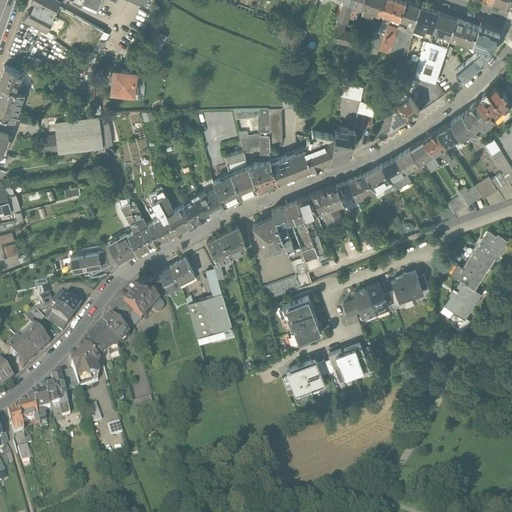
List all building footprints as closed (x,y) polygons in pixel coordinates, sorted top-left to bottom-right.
[(57,0),(28,0),(26,8),(27,9),(23,16),(33,21),(33,22),(44,28),(49,20),(47,19),(54,6),(55,5),(57,0)] [(66,0),(81,7),(83,3),(96,10),(101,0),(66,0)] [(148,0),(124,0),(145,9),(148,0)] [(342,0),(336,17),(345,20),(350,7),(349,4),(351,3),(361,7),(363,0),(342,0)] [(384,0),(363,0),(361,7),(364,8),(363,13),(373,16),(374,11),(380,13),(380,12),(384,0)] [(384,0),(380,12),(386,15),(391,0),(384,0)] [(406,1),(403,0),(391,0),(386,15),(385,18),(390,20),(391,16),(400,19),(406,1)] [(406,1),(400,19),(409,22),(406,30),(413,32),(415,24),(418,15),(421,6),(406,1)] [(103,30),(55,5),(54,6),(47,19),(49,20),(44,28),(56,35),(55,38),(71,49),(71,50),(91,52),(103,30)] [(432,10),(421,6),(418,15),(429,19),(432,10)] [(429,19),(425,28),(433,30),(439,13),(432,10),(429,19)] [(457,19),(439,13),(433,30),(446,35),(451,36),(457,19)] [(384,36),(382,43),(391,46),(400,19),(391,16),(390,20),(384,36)] [(479,27),(457,19),(451,36),(473,44),(479,27)] [(44,28),(33,22),(29,31),(48,42),(47,42),(69,55),(71,50),(71,49),(55,38),(56,35),(44,28)] [(500,34),(479,27),(473,44),(482,47),(494,51),(500,34)] [(384,36),(374,32),(373,35),(372,39),(382,43),(384,36)] [(415,76),(438,83),(449,48),(426,40),(415,76)] [(332,41),(324,80),(331,81),(338,42),(332,41)] [(464,78),(494,51),(482,47),(457,69),(464,78)] [(349,58),(341,55),(338,72),(345,74),(349,58)] [(22,71),(4,65),(0,77),(0,84),(21,90),(25,90),(28,84),(17,82),(17,79),(19,80),(22,71)] [(134,72),(118,71),(118,73),(110,72),(110,81),(113,82),(113,91),(126,92),(126,96),(137,97),(139,82),(133,82),(134,72)] [(345,76),(338,75),(336,82),(343,84),(345,76)] [(21,90),(0,84),(0,114),(13,118),(19,100),(21,100),(26,90),(25,90),(21,90)] [(363,88),(343,84),(341,97),(360,101),(363,88)] [(506,86),(495,96),(488,89),(477,100),(495,118),(499,114),(501,116),(508,110),(506,108),(511,103),(505,95),(511,89),(508,88),(509,87),(506,86)] [(294,94),(282,94),(283,108),(295,107),(294,94)] [(419,112),(409,97),(397,104),(401,110),(408,120),(419,112)] [(495,118),(477,100),(463,112),(474,128),(481,122),(486,127),(495,118)] [(360,102),(357,113),(372,117),(375,106),(360,102)] [(251,108),(233,109),(235,117),(240,116),(252,116),(251,108)] [(267,108),(258,108),(258,132),(266,132),(268,131),(267,108)] [(408,120),(401,110),(396,113),(403,123),(408,120)] [(474,128),(463,112),(451,120),(462,136),(469,132),(471,131),(474,135),(477,133),(474,128)] [(97,116),(53,121),(57,151),(101,146),(97,116)] [(462,136),(451,120),(437,129),(448,144),(456,139),(458,142),(464,138),(462,136)] [(340,127),(339,132),(334,131),(333,135),(328,160),(350,152),(354,130),(340,127)] [(448,144),(437,129),(424,138),(434,153),(443,147),(445,151),(450,148),(448,144)] [(303,148),(286,153),(269,160),(269,162),(277,181),(328,160),(333,135),(312,130),(308,148),(304,149),(303,148)] [(8,134),(0,131),(0,151),(1,152),(8,134)] [(469,132),(462,136),(464,138),(467,144),(474,139),(469,132)] [(247,135),(239,136),(242,147),(250,147),(247,135)] [(266,135),(259,135),(260,147),(260,161),(247,166),(256,188),(277,181),(269,162),(269,160),(268,135),(266,135)] [(434,153),(424,138),(410,147),(419,161),(420,162),(428,157),(434,166),(440,162),(434,153)] [(511,181),(511,167),(493,140),(485,145),(510,183),(511,181)] [(419,161),(410,147),(396,156),(405,171),(419,161)] [(247,166),(246,165),(243,151),(225,156),(229,172),(229,173),(240,195),(256,188),(247,166)] [(396,156),(383,163),(391,178),(394,184),(396,182),(394,180),(396,179),(395,176),(405,171),(396,156)] [(383,163),(366,173),(374,188),(375,188),(391,178),(383,163)] [(500,172),(491,178),(497,188),(507,182),(500,172)] [(240,195),(229,173),(213,180),(215,185),(224,202),(240,195)] [(366,173),(348,179),(356,198),(362,195),(361,193),(374,188),(366,173)] [(486,178),(475,185),(483,198),(495,190),(486,178)] [(348,179),(335,185),(342,202),(346,200),(347,203),(356,199),(356,198),(348,179)] [(212,187),(205,191),(204,188),(198,192),(208,211),(224,202),(215,185),(212,187)] [(335,185),(322,189),(334,220),(340,218),(336,207),(334,204),(342,202),(335,185)] [(473,187),(468,190),(466,187),(459,191),(461,194),(467,204),(479,197),(473,187)] [(322,189),(309,194),(316,214),(318,213),(317,211),(323,209),(322,211),(327,223),(334,220),(322,189)] [(198,192),(197,191),(191,195),(192,197),(183,202),(184,203),(193,219),(208,211),(198,192)] [(193,219),(184,203),(172,209),(171,207),(171,204),(165,193),(158,197),(175,229),(193,219)] [(8,198),(0,200),(0,213),(11,211),(10,207),(19,205),(16,194),(7,195),(8,198)] [(323,252),(310,217),(308,214),(313,212),(314,215),(316,214),(309,194),(296,199),(316,254),(317,255),(323,252)] [(461,194),(447,203),(453,212),(467,204),(461,194)] [(175,229),(158,197),(152,201),(156,209),(159,211),(162,215),(153,220),(162,236),(175,229)] [(316,254),(296,199),(284,204),(290,221),(292,226),(298,224),(307,247),(301,250),(304,257),(305,258),(316,254)] [(290,221),(284,204),(271,209),(273,215),(283,241),(286,240),(289,238),(285,226),(283,224),(290,221)] [(273,215),(252,223),(258,239),(262,250),(278,243),(277,243),(283,241),(273,215)] [(152,218),(139,225),(149,243),(162,236),(153,220),(152,218)] [(139,225),(129,231),(128,229),(125,230),(126,232),(136,250),(149,243),(139,225)] [(237,225),(220,233),(230,253),(245,246),(241,238),(243,237),(237,225)] [(488,229),(463,267),(458,264),(451,273),(457,276),(456,276),(461,279),(475,288),(495,256),(498,258),(510,240),(498,232),(497,234),(488,229)] [(126,232),(107,242),(117,259),(117,260),(136,250),(126,232)] [(220,233),(206,240),(217,262),(231,255),(231,254),(230,253),(220,233)] [(248,236),(243,237),(241,238),(245,246),(246,249),(251,247),(248,236)] [(290,241),(287,242),(286,240),(283,241),(287,251),(294,248),(290,241)] [(117,259),(107,242),(101,245),(103,249),(109,259),(110,262),(117,259)] [(294,248),(287,251),(289,258),(294,267),(299,265),(297,260),(304,257),(301,250),(299,245),(294,248)] [(103,249),(98,252),(100,264),(109,259),(103,249)] [(97,251),(70,256),(70,258),(69,261),(69,264),(70,266),(72,268),(73,270),(100,265),(100,264),(98,252),(97,251)] [(323,252),(317,255),(321,265),(327,262),(323,252)] [(316,254),(305,258),(309,269),(321,265),(317,255),(316,254)] [(185,256),(169,264),(178,281),(194,274),(185,256)] [(169,264),(153,273),(157,281),(159,283),(164,291),(179,283),(178,281),(169,264)] [(220,265),(214,267),(217,278),(224,276),(220,265)] [(415,271),(409,273),(409,271),(402,273),(411,296),(423,291),(423,289),(417,276),(415,271)] [(402,273),(395,276),(395,278),(391,280),(394,288),(398,301),(402,299),(411,296),(402,273)] [(295,274),(261,287),(266,298),(299,285),(295,274)] [(423,274),(417,276),(423,289),(428,287),(423,274)] [(475,288),(461,279),(456,287),(454,286),(453,288),(455,289),(445,305),(457,313),(465,318),(481,293),(475,288)] [(159,283),(157,281),(151,286),(160,295),(164,291),(159,283)] [(379,283),(366,288),(375,310),(387,305),(383,294),(379,283)] [(375,310),(366,288),(364,289),(363,288),(359,289),(359,290),(353,293),(356,299),(360,310),(362,315),(365,314),(365,315),(372,312),(372,311),(375,310)] [(394,288),(388,290),(388,292),(389,292),(394,307),(404,304),(402,299),(398,301),(394,288)] [(147,291),(143,295),(137,289),(123,304),(132,313),(141,321),(159,302),(147,291)] [(388,292),(383,294),(387,305),(388,310),(394,307),(389,292),(388,292)] [(80,307),(60,293),(52,304),(57,308),(72,318),(80,307)] [(48,294),(39,298),(43,309),(53,306),(52,304),(48,294)] [(312,302),(310,302),(308,297),(281,307),(295,342),(322,332),(319,326),(321,326),(319,321),(317,321),(312,307),(314,307),(312,302)] [(200,299),(188,302),(197,335),(209,332),(200,299)] [(356,299),(342,305),(347,316),(360,310),(356,299)] [(124,304),(115,313),(124,321),(132,313),(124,304)] [(72,318),(57,308),(52,315),(49,313),(44,320),(62,332),(72,318)] [(43,320),(36,312),(30,314),(37,322),(39,324),(43,320)] [(465,318),(457,313),(450,324),(463,332),(470,321),(465,318)] [(37,322),(30,314),(23,316),(32,327),(37,322)] [(127,332),(110,316),(99,328),(117,345),(127,334),(127,332)] [(49,344),(33,328),(19,341),(35,357),(49,344)] [(117,345),(99,328),(90,337),(105,351),(107,353),(110,350),(118,350),(117,345)] [(105,351),(90,337),(82,345),(97,359),(105,351)] [(19,341),(19,340),(12,347),(10,345),(6,349),(9,354),(16,362),(14,363),(21,370),(35,357),(19,341)] [(359,340),(343,346),(353,372),(369,366),(367,361),(361,347),(359,340)] [(2,344),(0,345),(0,352),(2,354),(4,358),(9,354),(6,349),(2,344)] [(367,344),(361,347),(367,361),(373,358),(367,344)] [(97,359),(82,345),(68,360),(78,388),(97,382),(98,373),(96,367),(95,366),(100,362),(97,359)] [(344,349),(341,350),(340,348),(327,352),(329,357),(334,369),(338,378),(353,372),(343,346),(344,349)] [(4,358),(2,354),(0,355),(0,362),(4,368),(9,364),(4,358)] [(314,357),(300,363),(310,388),(324,383),(320,373),(316,362),(314,357)] [(329,357),(324,359),(328,370),(328,372),(334,369),(329,357)] [(323,359),(316,362),(320,373),(328,370),(324,359),(323,359)] [(4,368),(0,362),(0,389),(12,380),(4,368)] [(300,363),(285,369),(288,376),(290,375),(291,378),(289,379),(292,386),(286,388),(288,394),(294,391),(295,394),(310,388),(300,363)] [(59,375),(51,377),(53,385),(44,388),(43,388),(49,408),(54,406),(53,402),(56,402),(60,401),(59,405),(60,410),(68,408),(59,375)] [(43,388),(38,389),(39,393),(31,395),(31,398),(39,426),(46,425),(44,415),(41,412),(47,410),(49,410),(49,408),(43,388)] [(31,398),(26,400),(27,404),(16,407),(17,412),(20,424),(33,420),(35,427),(39,426),(31,398)] [(95,403),(84,407),(89,424),(101,420),(95,403)] [(68,408),(60,410),(62,417),(70,415),(68,408)] [(8,414),(14,435),(22,432),(20,424),(17,412),(8,414)] [(118,422),(107,425),(111,436),(122,433),(118,422)] [(30,460),(27,446),(18,449),(21,462),(30,460)]
